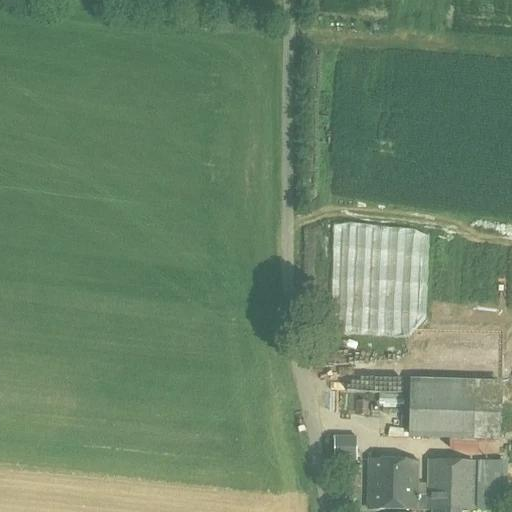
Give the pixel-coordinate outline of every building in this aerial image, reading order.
[(412,333),(410,381),(510,384),(511,336),(412,333)] [(474,436),(475,383),(475,382),(410,381),(408,439),(474,441),(474,436)] [(502,383),(475,383),(474,436),(502,437),(502,383)] [(368,510),(416,511),(416,496),(417,463),(369,462),(368,510)] [(416,496),(416,511),(432,511),(431,511),(467,511),(468,502),(473,502),(474,464),(428,463),(427,497),(416,496)] [(476,511),(502,511),(503,464),(477,464),(476,511)]
